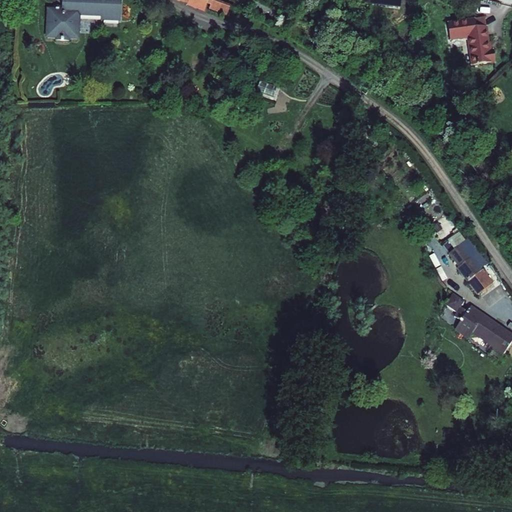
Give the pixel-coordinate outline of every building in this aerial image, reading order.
[(43,14),(43,35),(75,36),(74,19),(89,21),(89,12),(114,13),(113,0),(58,0),(58,14),(43,14)] [(213,0),(179,0),(207,10),(208,7),(228,15),(231,7),(213,0)] [(475,27),(438,33),(441,51),(458,49),(461,68),(488,63),(485,51),(480,53),(475,27)] [(274,95),(277,86),(262,82),(259,90),(274,95)] [(431,224),(439,236),(453,227),(445,215),(431,224)] [(477,289),(487,304),(501,294),(490,279),(477,289)] [(454,332),(465,340),(470,334),(502,353),(511,336),(511,333),(468,307),(454,332)]
